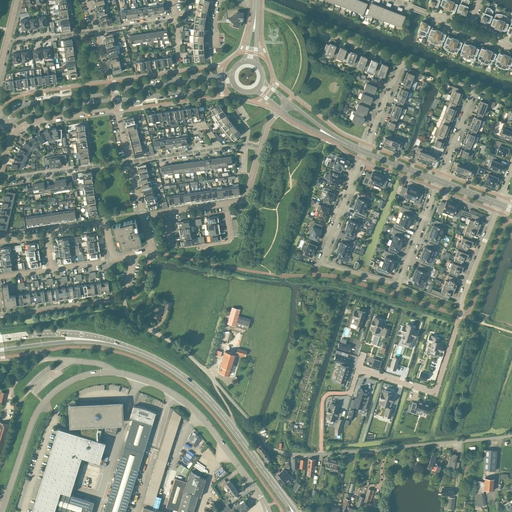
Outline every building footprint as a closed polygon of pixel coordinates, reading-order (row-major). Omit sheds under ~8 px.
[(349,0),(346,8),(352,10),(355,0),(349,0)] [(355,0),(352,10),(357,12),(362,1),(359,0),(355,0)] [(447,9),(450,0),(442,0),(440,5),(444,6),(444,7),(447,9)] [(451,9),(455,10),(457,4),(458,0),(450,0),(447,9),(450,10),(451,9)] [(461,12),(465,14),(467,10),(466,9),(468,6),(467,6),(469,1),(468,0),(464,0),(465,0),(464,0),(461,0),(460,4),(460,3),(458,10),(462,11),(461,12)] [(363,15),(368,3),(364,2),(362,1),(357,12),(363,14),(363,15)] [(367,14),(373,16),(377,5),(374,4),(372,3),(371,3),(367,14)] [(197,7),(196,10),(206,12),(207,9),(208,6),(198,4),(197,7)] [(373,16),(378,19),(383,7),(380,6),(379,6),(378,5),(377,5),(373,16)] [(378,19),(384,21),(388,9),(385,8),(383,7),(378,19)] [(485,20),(489,22),(492,16),(491,16),(493,11),(490,10),(491,9),(490,9),(489,8),(488,8),(487,7),(484,13),(483,16),(482,16),(481,20),(485,21),(485,20)] [(384,21),(390,23),(394,11),(391,10),(389,10),(389,9),(388,9),(384,21)] [(196,13),(195,16),(205,18),(206,15),(206,12),(196,10),(196,13)] [(232,26),(238,28),(241,20),(244,20),(244,17),(242,17),(243,12),(237,10),(236,13),(235,13),(234,14),(233,14),(232,15),(231,16),(231,17),(230,18),(229,19),(227,19),(227,22),(234,21),(232,26)] [(390,23),(395,25),(400,14),(396,12),(395,12),(394,11),(390,23)] [(401,27),(405,16),(402,14),(402,15),(400,14),(395,25),(401,27)] [(498,28),(503,15),(503,14),(503,15),(502,14),(500,14),(499,14),(498,15),(496,14),(494,18),(493,18),(491,24),(495,26),(495,27),(498,28)] [(501,28),(505,30),(508,24),(507,23),(509,19),(506,18),(507,17),(505,16),(505,15),(503,15),(498,28),(501,29),(501,28)] [(40,27),(43,27),(43,28),(49,27),(48,18),(46,18),(45,16),(38,17),(39,19),(40,27)] [(31,29),(34,28),(34,29),(40,28),(40,27),(39,19),(37,20),(37,18),(29,19),(30,21),(31,29)] [(25,29),(25,30),(31,30),(31,29),(30,21),(28,21),(28,19),(20,20),(22,30),(25,29)] [(421,36),(422,36),(423,34),(426,35),(427,32),(430,26),(425,24),(426,23),(422,21),(420,26),(421,26),(420,29),(418,34),(419,35),(420,36),(421,36)] [(433,44),(439,30),(436,29),(435,30),(431,29),(429,35),(427,39),(430,40),(430,42),(431,42),(432,43),(433,44)] [(437,45),(438,45),(438,44),(441,45),(443,40),(445,34),(441,33),(442,31),(439,30),(433,44),(434,44),(435,44),(436,44),(437,45)] [(449,52),(455,38),(452,37),(451,38),(447,37),(445,43),(444,47),(446,48),(446,50),(447,50),(448,51),(450,52),(449,52)] [(452,52),(454,53),(455,51),(457,53),(459,48),(462,42),(457,41),(458,39),(455,38),(449,52),(450,52),(451,52),(452,52)] [(326,54),(332,56),(336,45),(330,43),(329,45),(326,44),(322,54),(326,55),(326,54)] [(466,59),(472,45),(469,44),(468,45),(464,43),(462,49),(460,54),(463,55),(463,56),(464,57),(465,58),(466,58),(466,59)] [(469,59),(471,59),(471,58),(474,59),(475,55),(476,55),(478,49),(474,47),(475,46),(472,45),(466,59),(467,58),(468,59),(469,59)] [(44,57),(44,59),(51,58),(51,56),(53,56),(52,47),(46,48),(46,49),(43,49),(44,57)] [(337,58),(342,60),(346,50),(340,47),(340,49),(337,48),(333,58),(336,59),(337,58)] [(34,50),(35,60),(43,59),(42,57),(44,57),(43,49),(43,48),(37,49),(37,50),(34,50)] [(483,64),(484,64),(489,50),(486,48),(485,50),(481,48),(479,54),(478,59),(480,60),(480,61),(481,62),(482,62),(484,63),(483,64)] [(22,60),(22,62),(29,61),(29,59),(31,59),(30,50),(24,51),(24,52),(21,52),(22,60)] [(488,64),(488,63),(491,64),(493,60),(496,54),(492,52),(492,51),(489,50),(484,64),(484,63),(485,64),(486,64),(488,64)] [(12,54),(13,63),(21,62),(20,60),(22,60),(21,52),(21,51),(15,52),(15,53),(12,54)] [(347,62),(353,64),(357,54),(351,51),(350,53),(347,52),(343,62),(346,63),(347,62)] [(164,58),(165,66),(172,65),(170,52),(168,53),(169,57),(164,58)] [(157,59),(158,67),(165,66),(164,58),(163,53),(161,54),(161,58),(157,59)] [(501,69),(506,55),(503,53),(503,55),(499,53),(496,59),(497,59),(495,64),(498,65),(497,66),(499,67),(500,67),(501,68),(501,69)] [(150,60),(151,68),(158,67),(157,59),(156,54),(154,55),(154,59),(150,60)] [(142,61),(144,69),(151,68),(150,60),(149,55),(147,56),(147,61),(143,61),(142,61)] [(358,66),(363,68),(367,58),(361,55),(361,57),(357,56),(353,66),(357,68),(358,66)] [(505,69),(506,68),(508,69),(510,65),(511,65),(511,61),(511,58),(509,57),(509,56),(506,55),(501,69),(501,68),(502,69),(504,69),(505,69)] [(135,62),(136,70),(144,69),(142,61),(143,61),(142,56),(139,57),(140,62),(135,62)] [(368,70),(374,72),(378,62),(372,59),(371,61),(368,60),(364,70),(367,72),(368,70)] [(378,74),(384,76),(388,66),(382,63),(381,65),(378,64),(374,74),(378,76),(378,74)] [(49,75),(50,82),(57,81),(55,69),(53,69),(53,74),(49,75)] [(41,76),(42,83),(50,82),(49,75),(48,70),(45,70),(46,75),(42,76),(41,76)] [(405,77),(414,81),(416,77),(420,79),(422,74),(410,70),(409,72),(407,72),(405,77)] [(34,77),(35,84),(42,83),(41,76),(42,76),(41,71),(38,71),(39,76),(34,77)] [(27,78),(28,86),(35,84),(34,77),(34,72),(31,72),(32,77),(27,78)] [(20,79),(21,87),(28,86),(27,78),(27,73),(24,74),(25,78),(20,79)] [(13,80),(14,88),(21,87),(20,79),(19,74),(17,75),(18,79),(13,80)] [(4,83),(2,89),(14,88),(13,80),(12,75),(10,76),(10,80),(6,81),(6,83),(4,83)] [(404,86),(411,89),(414,81),(405,77),(403,83),(405,83),(404,86)] [(364,89),(374,93),(377,87),(375,86),(376,83),(366,79),(364,82),(366,83),(364,89)] [(452,92),(451,95),(460,99),(463,93),(460,92),(461,89),(450,85),(448,90),(452,92)] [(399,93),(408,97),(411,89),(404,86),(403,89),(401,88),(399,93)] [(360,99),(370,103),(372,97),(371,97),(372,93),(359,89),(358,92),(362,94),(360,99)] [(398,102),(405,105),(408,97),(399,93),(397,99),(399,100),(398,102)] [(451,95),(448,103),(455,106),(456,103),(458,104),(460,99),(451,95)] [(478,106),(488,109),(489,106),(493,108),(495,103),(484,98),(483,101),(480,100),(478,106)] [(356,109),(366,113),(368,108),(367,107),(368,104),(358,100),(356,103),(358,104),(356,109)] [(392,110),(402,113),(405,105),(398,102),(397,105),(395,104),(392,110)] [(448,103),(445,111),(454,115),(456,109),(454,108),(455,106),(448,103)] [(214,115),(222,110),(221,107),(219,104),(211,109),(212,112),(214,115)] [(477,114),(484,117),(486,118),(489,110),(488,109),(478,106),(476,111),(478,112),(477,114)] [(198,107),(190,108),(192,116),(196,115),(197,120),(200,120),(198,107)] [(190,108),(183,109),(184,117),(185,117),(189,116),(190,121),(192,121),(192,116),(190,108)] [(183,109),(176,110),(177,118),(182,117),(183,122),(185,122),(185,117),(184,117),(183,109)] [(176,110),(169,112),(170,119),(175,118),(176,123),(178,123),(177,118),(176,110)] [(217,120),(226,115),(224,112),(222,110),(214,115),(215,117),(217,120)] [(352,120),(362,124),(364,118),(363,117),(364,114),(353,110),(352,114),(354,114),(352,120)] [(392,118),(399,121),(402,113),(392,110),(390,115),(393,116),(392,118)] [(445,111),(442,119),(449,122),(450,119),(452,120),(454,115),(445,111)] [(169,112),(162,113),(163,120),(168,119),(168,124),(171,124),(170,119),(169,112)] [(156,121),(161,120),(161,125),(164,125),(163,120),(162,113),(155,114),(156,121)] [(154,121),(154,126),(157,126),(156,121),(155,114),(148,115),(149,122),(154,121)] [(472,122),(481,125),(484,117),(477,114),(476,117),(474,116),(472,122)] [(221,125),(221,126),(229,120),(226,115),(217,120),(218,121),(216,122),(216,123),(218,126),(219,126),(221,125)] [(125,119),(127,125),(135,122),(136,123),(139,123),(138,120),(137,121),(136,116),(134,117),(125,119)] [(386,126),(395,130),(399,121),(392,118),(390,121),(388,120),(386,126)] [(442,119),(438,127),(448,131),(450,126),(448,125),(449,122),(442,119)] [(223,128),(225,131),(233,124),(231,122),(229,120),(221,126),(223,128)] [(471,131),(478,133),(481,125),(472,122),(470,127),(472,128),(471,131)] [(227,133),(229,136),(237,129),(235,127),(233,124),(225,131),(227,133)] [(506,137),(511,139),(511,131),(509,130),(510,127),(503,125),(502,128),(503,128),(500,137),(505,139),(506,137)] [(434,135),(435,136),(442,138),(444,136),(446,137),(448,131),(438,127),(437,127),(434,135)] [(53,129),(55,138),(62,138),(62,128),(56,129),(56,128),(53,128),(53,129)] [(45,130),(48,140),(55,138),(53,129),(48,131),(48,129),(45,130)] [(234,141),(235,142),(238,140),(236,138),(241,134),(238,131),(237,129),(229,136),(231,138),(234,141)] [(37,133),(42,143),(48,140),(45,130),(44,130),(45,131),(40,133),(40,132),(37,133)] [(466,138),(475,142),(478,133),(471,131),(470,133),(468,132),(466,138)] [(30,138),(36,146),(42,143),(37,133),(37,134),(33,137),(32,136),(30,138)] [(383,134),(380,141),(386,143),(385,145),(390,147),(393,138),(383,134)] [(432,144),(442,147),(444,142),(441,141),(442,138),(435,136),(432,144)] [(23,144),(31,151),(36,146),(30,138),(29,138),(30,139),(27,143),(25,141),(23,144)] [(393,138),(390,147),(395,149),(396,147),(401,149),(404,142),(404,141),(404,140),(399,138),(398,139),(393,138)] [(465,147),(472,150),(475,142),(466,138),(463,143),(466,144),(465,147)] [(496,153),(504,156),(505,156),(506,155),(506,154),(506,153),(506,152),(507,153),(509,149),(507,149),(508,148),(504,147),(505,144),(497,141),(496,144),(499,145),(498,149),(496,148),(495,152),(497,153),(496,153)] [(18,151),(27,156),(31,151),(23,144),(24,145),(21,149),(20,148),(18,151)] [(420,158),(425,160),(428,151),(418,147),(415,154),(420,156),(420,158)] [(461,149),(459,154),(469,158),(471,159),(473,153),(471,152),(472,150),(465,147),(464,149),(461,149)] [(14,158),(24,162),(27,156),(18,151),(19,151),(17,156),(15,155),(14,158)] [(425,160),(430,162),(430,160),(436,162),(439,155),(428,151),(425,160)] [(55,156),(56,166),(62,165),(61,162),(67,161),(66,155),(63,155),(62,155),(55,156)] [(496,170),(500,172),(501,170),(502,171),(504,166),(503,166),(503,164),(495,161),(496,158),(489,155),(488,159),(490,160),(491,160),(492,160),(489,167),(488,166),(489,167),(493,169),(496,170)] [(50,167),(56,166),(55,156),(47,157),(44,158),(45,164),(50,163),(51,167),(50,167)] [(231,156),(226,157),(227,165),(225,165),(226,167),(228,167),(228,164),(232,164),(235,163),(234,157),(231,157),(231,156)] [(328,160),(326,165),(340,171),(341,167),(345,169),(345,168),(346,168),(347,165),(348,162),(348,161),(344,159),(345,158),(341,157),(341,158),(337,157),(335,158),(335,159),(335,160),(334,163),(328,160)] [(11,166),(21,169),(24,162),(14,158),(15,159),(14,164),(12,163),(11,166)] [(457,173),(462,175),(465,165),(455,161),(452,168),(457,171),(457,173)] [(146,164),(137,166),(139,172),(149,169),(150,169),(149,163),(146,164)] [(462,175),(467,177),(467,174),(473,176),(475,169),(465,165),(462,175)] [(331,184),(338,187),(341,179),(339,179),(341,175),(330,171),(327,178),(329,179),(327,182),(330,183),(330,184),(331,184)] [(367,173),(363,183),(368,185),(369,182),(374,184),(378,174),(374,172),(374,173),(372,172),(371,175),(370,175),(370,174),(367,173)] [(378,174),(374,184),(380,187),(380,186),(384,188),(387,180),(384,179),(384,180),(382,180),(384,177),(382,176),(382,175),(378,174)] [(498,178),(488,174),(485,183),(487,184),(487,186),(491,187),(491,186),(494,187),(498,178)] [(60,180),(62,191),(70,189),(73,188),(72,182),(66,183),(66,179),(60,180)] [(50,185),(51,192),(53,191),(53,192),(62,191),(60,180),(54,181),(55,181),(55,184),(50,185)] [(38,183),(40,194),(48,193),(48,192),(51,192),(50,185),(44,186),(44,183),(45,183),(45,182),(38,183)] [(32,194),(32,195),(40,194),(38,183),(32,184),(33,184),(33,188),(28,188),(29,195),(32,194)] [(403,186),(400,194),(404,196),(410,198),(414,187),(410,186),(409,187),(408,186),(407,189),(405,188),(403,186)] [(324,201),(330,203),(334,194),(330,193),(332,190),(325,187),(323,190),(327,191),(325,197),(324,197),(323,200),(324,200),(324,201)] [(414,187),(410,198),(415,200),(414,203),(419,205),(423,194),(420,193),(419,194),(418,193),(419,190),(417,190),(418,189),(414,187)] [(4,198),(14,200),(16,193),(15,193),(16,190),(11,189),(10,191),(7,191),(6,195),(4,195),(4,198)] [(357,199),(355,203),(366,207),(368,202),(370,203),(372,198),(362,194),(361,197),(361,199),(358,198),(357,199)] [(169,203),(170,206),(170,205),(175,205),(174,195),(168,196),(167,196),(166,196),(168,203),(169,203)] [(2,205),(12,207),(14,200),(4,198),(5,198),(4,202),(3,202),(2,205)] [(441,201),(437,212),(442,214),(443,211),(448,213),(452,202),(448,201),(448,202),(446,201),(445,204),(444,203),(441,201)] [(452,202),(448,213),(454,215),(458,217),(461,209),(458,208),(458,209),(457,208),(458,205),(456,205),(456,204),(452,202)] [(355,203),(353,207),(354,207),(354,209),(357,210),(356,212),(355,211),(354,214),(364,218),(366,214),(364,213),(366,207),(355,203)] [(321,218),(325,219),(326,219),(328,215),(327,215),(328,212),(327,211),(328,208),(318,204),(316,211),(318,212),(316,216),(317,216),(317,217),(321,219),(321,218)] [(0,212),(10,215),(12,207),(2,205),(4,206),(3,210),(1,209),(0,212)] [(403,213),(400,218),(411,222),(413,218),(412,218),(413,216),(411,215),(412,211),(402,207),(400,212),(403,213)] [(462,210),(461,214),(471,218),(470,219),(467,224),(478,229),(481,223),(478,222),(478,220),(479,216),(475,215),(469,212),(462,210)] [(0,219),(9,222),(10,215),(0,212),(2,213),(1,217),(0,216),(0,219)] [(348,221),(347,225),(357,229),(359,224),(362,225),(364,220),(353,216),(352,219),(353,219),(352,221),(350,219),(349,221),(348,221)] [(394,227),(404,231),(406,227),(408,228),(409,226),(410,226),(411,222),(400,218),(398,223),(396,223),(394,227)] [(0,227),(7,229),(9,222),(0,219),(0,220),(0,227)] [(113,225),(119,249),(141,243),(135,219),(113,225)] [(208,224),(206,224),(207,230),(207,229),(208,230),(219,228),(219,223),(218,223),(218,221),(219,221),(213,221),(213,223),(208,224)] [(432,226),(431,230),(442,234),(444,228),(445,224),(438,221),(437,224),(437,226),(434,224),(433,226),(432,226)] [(309,237),(318,240),(318,239),(319,237),(321,233),(320,232),(321,229),(320,229),(322,226),(313,222),(312,226),(311,225),(309,229),(312,230),(309,237)] [(464,235),(471,238),(472,235),(473,235),(473,233),(476,234),(478,229),(467,224),(465,230),(466,230),(464,235)] [(185,225),(179,226),(179,227),(180,229),(179,229),(180,234),(192,232),(191,226),(185,227),(185,225)] [(347,225),(345,229),(346,229),(345,231),(348,232),(347,233),(346,236),(353,239),(355,235),(357,229),(347,225)] [(219,228),(208,230),(208,236),(214,235),(215,236),(221,235),(220,235),(220,233),(219,228)] [(393,229),(392,233),(394,234),(392,240),(403,244),(404,240),(404,238),(401,237),(402,235),(403,236),(404,233),(393,229)] [(431,230),(429,234),(430,234),(429,236),(432,237),(432,238),(431,238),(430,241),(437,244),(439,240),(442,234),(431,230)] [(180,234),(181,239),(181,238),(181,241),(187,240),(187,239),(193,238),(192,232),(180,234)] [(456,247),(466,251),(467,248),(468,248),(468,246),(471,247),(473,241),(463,237),(460,242),(458,241),(456,247)] [(92,240),(86,241),(87,247),(99,245),(98,241),(97,238),(98,238),(92,239),(92,240)] [(340,243),(338,247),(349,251),(351,245),(354,246),(355,242),(345,238),(344,241),(345,241),(344,242),(341,241),(340,243)] [(390,246),(388,250),(396,253),(397,250),(396,250),(397,248),(400,250),(401,248),(403,244),(392,240),(390,246)] [(302,255),(308,257),(308,255),(312,257),(313,253),(315,249),(316,245),(307,242),(305,246),(307,247),(305,251),(304,250),(302,255)] [(64,243),(58,244),(59,244),(59,246),(59,251),(71,250),(71,249),(70,249),(69,244),(64,244),(64,243)] [(424,248),(422,252),(433,256),(435,250),(437,246),(429,243),(428,246),(429,246),(428,247),(425,246),(425,248),(424,248)] [(99,245),(87,247),(88,253),(94,252),(94,254),(100,253),(100,252),(100,253),(99,250),(100,250),(99,245)] [(28,250),(26,250),(26,256),(29,256),(40,254),(39,249),(38,249),(38,247),(39,247),(33,248),(33,249),(28,250)] [(337,249),(337,251),(337,253),(340,254),(339,255),(338,255),(337,258),(348,262),(349,257),(347,256),(349,251),(338,247),(337,249)] [(71,250),(59,251),(60,256),(61,256),(61,258),(60,258),(60,259),(66,258),(66,256),(72,255),(71,250)] [(454,260),(461,263),(462,260),(463,260),(463,259),(466,260),(468,254),(458,250),(455,255),(456,256),(454,260)] [(386,256),(383,262),(394,266),(396,262),(395,262),(396,260),(394,259),(395,255),(385,251),(383,255),(386,256)] [(5,252),(0,252),(0,259),(0,260),(11,258),(13,258),(12,252),(10,252),(5,253),(5,252)] [(422,252),(421,256),(422,256),(421,258),(424,259),(423,260),(421,263),(432,267),(434,262),(431,261),(433,256),(422,252)] [(40,254),(29,256),(30,262),(35,261),(35,262),(41,261),(40,261),(40,259),(40,254)] [(11,258),(0,260),(1,265),(2,267),(1,267),(7,266),(7,265),(12,264),(11,258)] [(449,273),(456,276),(457,273),(458,273),(458,271),(461,272),(464,267),(450,261),(448,267),(451,268),(449,273)] [(376,270),(387,275),(389,270),(391,271),(392,270),(393,270),(394,266),(383,262),(381,267),(378,266),(376,270)] [(415,269),(414,273),(425,278),(427,272),(428,268),(421,265),(420,267),(420,268),(420,269),(417,268),(416,270),(415,269)] [(414,273),(412,277),(413,278),(412,279),(415,281),(415,282),(414,282),(413,285),(423,289),(425,284),(423,283),(425,278),(414,273)] [(446,280),(443,285),(454,290),(457,284),(454,283),(454,281),(455,278),(448,275),(446,280)] [(108,282),(101,283),(102,293),(107,292),(109,292),(110,292),(108,282)] [(101,283),(94,284),(95,294),(100,293),(102,293),(101,283)] [(4,304),(5,307),(7,307),(7,306),(16,305),(17,305),(15,295),(10,296),(9,292),(8,284),(4,285),(2,285),(2,288),(3,295),(3,297),(4,304)] [(94,284),(87,285),(88,295),(93,294),(95,294),(94,284)] [(87,285),(80,286),(81,296),(86,295),(87,295),(88,295),(87,285)] [(431,293),(447,299),(448,296),(449,296),(449,294),(452,295),(454,290),(443,285),(441,291),(442,291),(441,293),(432,289),(431,293)] [(80,286),(72,287),(74,297),(79,296),(80,296),(81,296),(80,286)] [(72,287),(65,288),(67,298),(72,297),(73,297),(74,297),(72,287)] [(65,288),(58,289),(60,299),(64,298),(66,298),(67,298),(65,288)] [(58,289),(51,290),(52,300),(57,300),(57,299),(59,299),(60,299),(58,289)] [(51,290),(44,291),(45,301),(50,301),(50,300),(52,300),(51,290)] [(44,291),(37,292),(38,302),(43,302),(43,301),(45,301),(44,291)] [(37,292),(30,293),(31,303),(36,303),(36,302),(38,302),(37,292)] [(30,293),(22,294),(24,304),(29,304),(29,303),(30,303),(31,303),(30,293)] [(15,295),(17,305),(22,305),(22,304),(23,304),(24,304),(22,294),(15,295)] [(152,312),(151,316),(153,316),(159,318),(161,311),(162,311),(163,307),(155,304),(152,312)] [(227,323),(235,326),(240,310),(232,307),(227,323)] [(354,315),(353,317),(355,318),(354,323),(358,324),(357,329),(360,330),(361,325),(361,326),(363,321),(364,317),(366,312),(358,310),(357,312),(355,311),(354,314),(353,314),(353,315),(354,315)] [(236,326),(247,329),(250,319),(239,316),(236,326)] [(372,325),(371,329),(378,332),(379,331),(383,332),(382,335),(387,337),(389,329),(384,328),(381,327),(382,324),(381,324),(382,320),(380,319),(374,317),(373,321),(371,325),(372,325)] [(403,327),(402,331),(405,332),(403,339),(410,341),(409,346),(413,348),(418,331),(414,330),(416,326),(415,326),(408,324),(406,328),(403,327)] [(429,336),(428,340),(430,341),(428,346),(430,347),(429,350),(436,353),(435,356),(439,357),(440,351),(441,352),(443,347),(441,346),(442,343),(438,342),(439,338),(432,335),(431,336),(429,336)] [(340,342),(338,347),(349,351),(351,345),(345,343),(346,339),(342,338),(340,342)] [(225,351),(222,363),(232,366),(233,366),(236,356),(237,356),(237,355),(236,355),(236,354),(225,351)] [(336,354),(334,360),(342,362),(342,365),(341,364),(336,380),(345,382),(350,367),(346,366),(347,364),(348,364),(350,358),(336,354)] [(393,359),(390,368),(396,370),(399,360),(393,359)] [(221,366),(219,372),(229,375),(230,374),(231,369),(232,366),(222,363),(221,366)] [(421,372),(419,378),(426,380),(428,374),(421,372)] [(351,409),(348,417),(353,419),(356,410),(355,410),(357,406),(365,409),(369,396),(366,395),(367,391),(359,388),(355,400),(352,399),(349,407),(352,408),(352,409),(351,409)] [(381,393),(380,399),(381,400),(380,404),(387,406),(385,413),(391,415),(393,409),(390,408),(392,402),(394,396),(392,396),(392,395),(390,394),(391,392),(384,390),(383,394),(381,393)] [(91,511),(94,501),(70,494),(82,456),(99,462),(105,443),(105,442),(99,440),(102,430),(115,434),(118,424),(123,424),(122,411),(124,406),(122,405),(122,402),(114,402),(107,400),(106,403),(69,405),(71,426),(81,425),(81,435),(58,427),(58,428),(32,511),(91,511)] [(413,402),(410,412),(416,414),(417,410),(427,413),(428,410),(429,410),(430,408),(429,407),(430,404),(417,400),(417,403),(413,402)] [(328,412),(326,418),(334,420),(336,415),(337,415),(338,411),(337,411),(339,405),(331,403),(329,408),(327,412),(328,412)] [(103,511),(124,511),(153,424),(156,413),(151,410),(146,408),(140,407),(134,406),(131,417),(133,418),(103,511)] [(0,424),(0,453),(1,454),(10,425),(1,422),(0,424)] [(259,443),(257,445),(258,447),(257,448),(258,449),(264,458),(268,455),(266,452),(268,451),(264,446),(262,447),(261,445),(259,443)] [(483,469),(495,470),(497,450),(485,449),(483,469)] [(447,468),(457,471),(459,462),(456,462),(458,455),(450,453),(447,468)] [(435,472),(439,473),(442,464),(435,461),(437,456),(432,454),(429,462),(428,461),(426,467),(432,469),(432,467),(436,468),(435,472)] [(313,475),(314,469),(315,469),(315,468),(316,469),(317,466),(314,466),(315,459),(309,458),(307,474),(313,475)] [(325,468),(337,471),(340,461),(330,458),(329,462),(327,462),(325,468)] [(275,476),(278,480),(287,472),(287,471),(287,470),(286,471),(284,469),(280,472),(279,471),(276,474),(277,475),(275,476)] [(187,481),(178,510),(184,511),(193,511),(199,496),(201,496),(206,479),(199,477),(200,475),(190,472),(187,481)] [(285,479),(288,483),(294,479),(291,475),(290,476),(287,472),(278,480),(281,483),(285,479)] [(166,506),(178,510),(187,481),(175,478),(166,506)] [(484,489),(494,490),(495,478),(485,478),(484,489)] [(224,485),(228,490),(234,486),(230,480),(227,482),(225,479),(219,483),(221,487),(224,485)] [(292,490),(297,493),(302,484),(297,482),(292,490)] [(230,498),(232,501),(238,497),(236,494),(239,492),(234,486),(228,490),(233,496),(230,498)] [(367,490),(364,501),(369,503),(372,491),(367,490)] [(474,494),(476,506),(486,505),(484,492),(474,494)] [(446,509),(453,509),(454,498),(447,497),(446,509)] [(243,511),(249,507),(245,501),(228,511),(243,511)]
